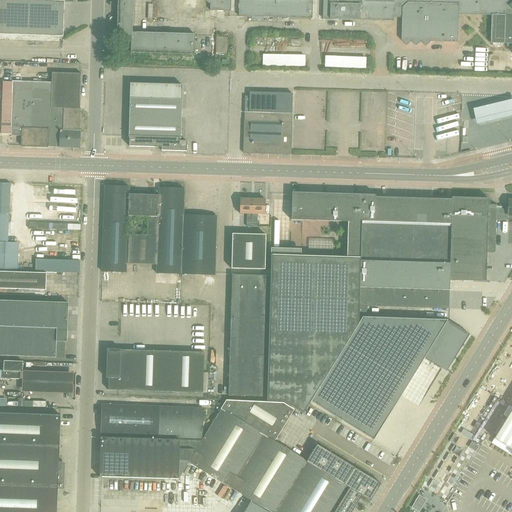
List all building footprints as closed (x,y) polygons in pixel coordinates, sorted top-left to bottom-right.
[(0,0),(0,34),(63,37),(64,1),(69,1),(69,0),(0,0)] [(118,0),(118,36),(132,36),(131,53),(195,55),(195,54),(195,42),(195,35),(133,33),(133,0),(118,0)] [(511,0),(205,0),(208,3),(210,3),(210,10),(230,11),(230,0),(239,0),(239,16),(273,17),(273,15),(277,15),(277,17),(311,18),(311,0),(323,0),(323,19),(359,20),(359,14),(363,14),(363,16),(393,17),(393,15),(402,15),(402,17),(401,40),(406,45),(411,41),(416,45),(421,41),(425,46),(430,41),(457,42),(458,14),(491,15),(490,43),(504,43),(504,41),(507,41),(507,43),(511,43),(511,0)] [(13,81),(11,135),(22,136),(22,146),(48,147),(48,146),(60,147),(60,148),(80,148),(80,132),(82,74),(52,73),(52,82),(13,81)] [(1,135),(11,135),(13,81),(3,81),(1,135)] [(131,83),(130,99),(129,137),(130,137),(130,147),(162,148),(162,151),(187,151),(187,141),(181,141),(182,85),(131,83)] [(245,96),(245,112),(244,153),(291,154),(293,94),(250,92),(250,96),(245,96)] [(511,101),(472,111),(476,126),(511,117),(511,101)] [(0,270),(18,271),(18,243),(9,242),(10,184),(0,183),(0,270)] [(127,272),(127,264),(156,265),(156,273),(215,275),(217,216),(184,215),(185,189),(160,188),(160,196),(130,195),(130,187),(105,186),(102,272),(127,272)] [(271,255),(267,400),(284,400),(303,412),(310,401),(373,440),(424,358),(446,371),(469,334),(446,320),(362,317),(367,310),(368,306),(372,195),(351,194),(300,193),(292,193),(291,220),(348,222),(361,222),(360,257),(347,257),(291,255),(291,248),(271,247),(271,255)] [(372,195),(368,306),(448,309),(449,280),(485,281),(486,253),(494,253),(496,205),(487,204),(488,198),(451,197),(451,199),(375,197),(375,195),(372,195)] [(240,214),(247,214),(247,226),(252,226),(253,199),(240,198),(240,214)] [(253,199),(252,226),(257,226),(258,214),(265,214),(266,199),(253,199)] [(323,223),(294,226),(296,241),(303,240),(304,247),(312,246),(311,236),(324,235),(323,223)] [(266,235),(232,234),(231,269),(265,270),(266,235)] [(35,271),(43,272),(79,273),(79,255),(68,255),(68,260),(36,259),(35,271)] [(0,288),(46,290),(46,273),(0,271),(0,288)] [(263,396),(266,275),(232,275),(229,395),(263,396)] [(0,300),(0,355),(64,358),(65,342),(67,342),(68,303),(0,300)] [(195,397),(197,357),(101,353),(99,393),(195,397)] [(24,362),(4,361),(4,371),(0,371),(0,373),(0,378),(20,379),(21,372),(23,372),(24,362)] [(252,500),(284,447),(273,440),(293,408),(295,410),(296,409),(284,402),(227,400),(203,440),(190,462),(252,500)] [(204,408),(103,404),(101,436),(203,439),(203,428),(203,418),(204,408)] [(511,409),(494,439),(511,449),(511,409)] [(0,412),(0,446),(39,448),(59,448),(60,414),(0,412)] [(101,477),(179,480),(190,462),(203,440),(100,437),(100,451),(99,463),(99,477),(101,477)] [(284,447),(252,500),(271,511),(351,511),(362,495),(370,500),(381,483),(317,444),(307,461),(284,447)] [(0,446),(0,486),(42,488),(58,488),(64,488),(64,462),(59,462),(59,448),(39,448),(0,446)] [(0,486),(0,511),(57,511),(58,488),(42,488),(0,486)] [(170,497),(197,497),(197,488),(170,488),(170,497)] [(271,511),(252,500),(244,511),(271,511)] [(116,501),(114,504),(128,509),(129,505),(116,501)]
